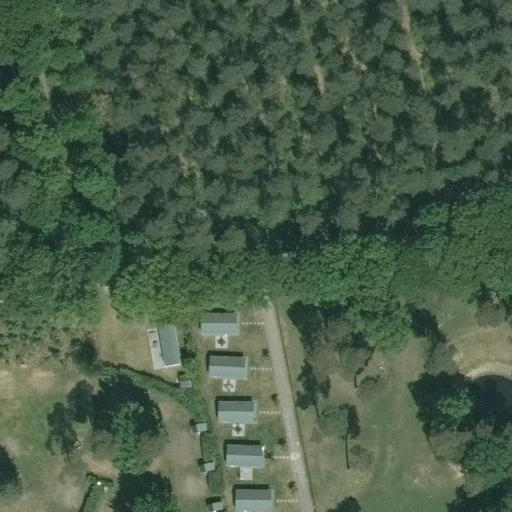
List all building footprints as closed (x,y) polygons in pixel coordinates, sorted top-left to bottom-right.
[(234,317),(203,317),(203,336),(234,336),(234,317)] [(176,326),(145,330),(151,371),(182,366),(176,326)] [(242,359),(211,357),(210,376),(242,378),(242,359)] [(58,410),(81,413),(85,385),(62,382),(58,410)] [(251,403),(219,403),(219,422),(250,423),(251,403)] [(184,445),(195,427),(177,416),(166,434),(184,445)] [(259,448),(228,447),(227,466),(259,467),(259,448)] [(189,491),(191,511),(218,508),(216,488),(189,491)] [(267,492),(236,492),(236,511),(267,511),(267,492)] [(80,495),(71,511),(95,511),(99,505),(80,495)]
